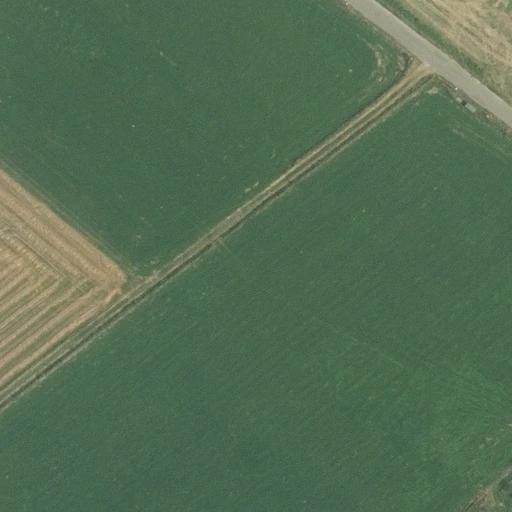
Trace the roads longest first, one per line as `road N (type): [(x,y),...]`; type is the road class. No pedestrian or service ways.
road 1 (track): [(0,407),(148,294),(426,58)]
road 2 (tertiary): [(511,121),(351,0)]
